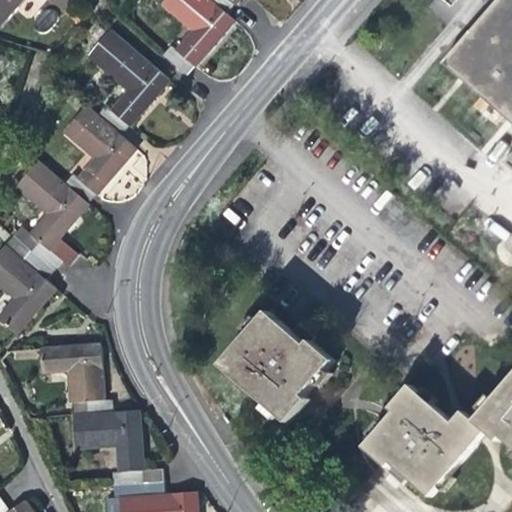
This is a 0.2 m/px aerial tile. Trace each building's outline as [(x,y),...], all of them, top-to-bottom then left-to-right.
[(0,0),(0,26),(1,27),(24,0),(0,0)] [(69,0),(49,0),(63,11),(71,1),(69,0)] [(195,32),(178,52),(195,67),(217,41),(235,21),(227,14),(210,0),(166,0),(164,4),(195,32)] [(235,5),(229,0),(210,0),(227,14),(235,5)] [(511,0),(497,0),(443,64),(511,123),(511,0)] [(131,91),(114,112),(130,127),(152,102),(170,81),(113,32),(91,57),(131,91)] [(195,67),(178,52),(172,48),(164,57),(187,76),(195,67)] [(98,160),(80,180),(98,195),(122,167),(138,149),(122,136),(100,117),(87,107),(66,132),(98,160)] [(130,127),(114,112),(108,107),(100,117),(122,136),(130,127)] [(50,215),(33,235),(50,249),(78,218),(89,205),(67,185),(40,162),(18,187),(50,215)] [(98,195),(80,180),(74,175),(67,185),(89,205),(98,195)] [(50,249),(33,235),(24,245),(55,271),(64,261),(50,249)] [(6,247),(47,281),(55,271),(24,245),(15,237),(6,247)] [(47,281),(6,247),(0,253),(0,285),(17,300),(0,319),(0,321),(16,335),(45,301),(56,289),(47,281)] [(251,334),(224,366),(269,406),(265,411),(278,422),(282,417),(291,424),(311,401),(306,397),(318,384),(322,388),(333,376),(329,372),(337,362),(314,342),(316,339),(309,332),(300,324),(293,332),(270,312),(262,322),(258,318),(247,330),(251,334)] [(71,372),(75,417),(115,414),(114,401),(106,401),(105,378),(101,346),(42,351),(44,374),(71,372)] [(486,413),(478,422),(490,432),(501,442),(505,438),(511,443),(511,383),(497,401),(492,397),(481,409),(486,413)] [(375,439),(367,448),(390,468),(387,472),(395,479),(404,486),(410,478),(433,498),(441,489),(445,493),(456,480),(452,476),(479,444),(485,438),(490,432),(478,422),(466,412),(461,418),(456,424),(434,405),(438,401),(426,390),(422,395),(412,387),(393,410),(397,413),(386,427),(381,423),(371,435),(375,439)] [(120,447),(122,474),(144,472),(142,435),(140,412),(115,414),(75,417),(77,450),(120,447)] [(144,472),(122,474),(114,474),(115,487),(165,483),(164,471),(144,472)] [(115,487),(117,498),(166,495),(165,483),(115,487)] [(166,495),(117,498),(117,511),(198,511),(197,493),(166,495)] [(117,511),(117,498),(107,499),(108,511),(117,511)] [(12,511),(9,511),(3,502),(0,504),(0,511),(31,511),(25,503),(12,511)]
